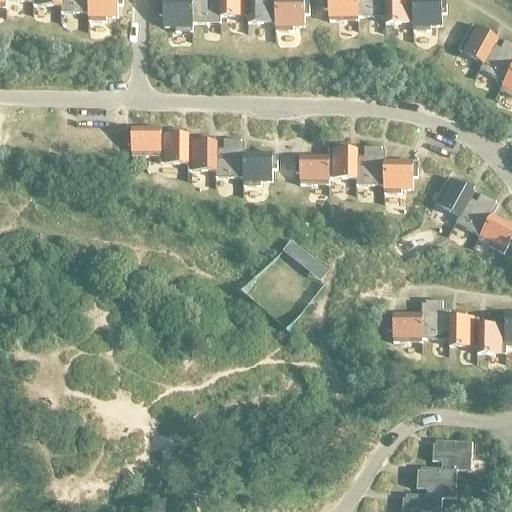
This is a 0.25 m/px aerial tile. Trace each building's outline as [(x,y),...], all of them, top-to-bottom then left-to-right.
[(61,0),(61,8),(60,14),(88,15),(89,15),(89,0),(61,0)] [(89,0),(89,15),(88,15),(88,23),(106,24),(106,20),(116,20),(117,7),(122,7),(121,0),(89,0)] [(192,33),(192,25),(192,0),(191,0),(162,0),(163,8),(159,8),(159,17),(163,17),(163,30),(175,30),(175,34),(192,33)] [(191,0),(192,0),(192,25),(220,25),(220,18),(219,0),(191,0)] [(219,0),(220,18),(246,17),(246,18),(248,18),(247,0),(219,0)] [(247,0),(248,18),(246,18),(246,24),(275,24),(275,33),(275,25),(276,25),(275,0),(247,0)] [(275,25),(275,33),(293,33),(292,30),(303,29),(303,16),(309,16),(309,7),(303,7),(302,0),(275,0),(276,25),(275,25)] [(328,0),(328,2),(323,2),(324,11),(329,11),(329,23),(357,22),(357,19),(358,19),(357,19),(356,0),(328,0)] [(356,0),(357,19),(358,19),(384,18),(384,19),(385,19),(384,0),(356,0)] [(384,0),(385,19),(384,19),(384,26),(412,25),(413,33),(413,25),(412,0),(384,0)] [(413,25),(413,33),(430,33),(430,29),(442,29),(441,15),(447,14),(446,5),(441,6),(440,0),(412,0),(413,25)] [(483,65),(483,66),(494,46),(495,46),(494,46),(498,40),(491,37),(493,32),(485,27),(483,32),(473,26),(459,51),(483,65)] [(483,66),(483,65),(480,71),(504,85),(500,91),(500,92),(504,85),(511,71),(511,45),(505,41),(500,49),(495,46),(494,46),(483,66)] [(504,85),(500,92),(511,98),(511,71),(504,85)] [(187,173),(187,166),(188,166),(188,143),(189,144),(189,143),(189,137),(181,137),(181,132),(172,132),(172,137),(162,137),(162,129),(131,129),(132,137),(127,137),(127,146),(131,146),(131,158),(159,158),(159,166),(187,166),(187,173)] [(200,143),(189,143),(189,144),(188,143),(188,166),(187,166),(187,173),(215,173),(216,173),(216,151),(217,151),(217,150),(217,143),(209,143),(209,139),(200,139),(200,143)] [(216,173),(215,173),(216,173),(216,179),(243,180),(243,188),(243,180),(244,180),(244,155),(245,155),(245,154),(244,154),(240,151),(240,141),(223,141),(223,150),(217,150),(217,151),(216,151),(216,173)] [(328,158),(328,180),(329,180),(329,181),(356,181),(356,180),(356,158),(358,158),(358,151),(349,151),(349,146),(340,146),(340,151),(328,151),(328,158)] [(356,180),(356,181),(356,187),(383,187),(383,188),(384,188),(384,162),(385,162),(381,158),(381,148),(363,148),(363,158),(358,158),(356,158),(356,180)] [(243,180),(243,188),(260,188),(260,185),(272,185),(272,164),(267,164),(267,154),(245,154),(245,155),(244,155),(244,180),(243,180)] [(328,181),(329,181),(329,180),(328,180),(328,158),(300,158),(300,166),(295,166),(295,175),(300,175),(300,187),(328,187),(328,181)] [(407,162),(385,162),(384,162),(384,188),(383,188),(383,196),(401,196),(401,192),(412,192),(412,172),(407,172),(407,162)] [(459,218),(459,219),(470,200),(474,194),(467,190),(469,186),(461,181),(459,186),(448,180),(434,205),(459,218)] [(474,194),(470,200),(459,219),(455,224),(479,238),(480,239),(493,217),(493,216),(491,212),(496,203),(481,195),(477,203),(471,200),(474,194)] [(511,229),(511,226),(493,216),(493,217),(480,239),(479,238),(477,241),(504,255),(511,240),(511,236),(509,235),(511,229)] [(321,280),(328,270),(291,241),(283,251),(321,280)] [(448,348),(449,348),(449,341),(448,319),(449,319),(449,313),(442,313),(442,302),(425,302),(425,312),(421,315),(421,316),(422,316),(421,341),(448,341),(448,348)] [(421,344),(421,341),(422,316),(421,316),(421,315),(393,314),(393,323),(388,323),(388,332),(393,332),(392,344),(421,344)] [(476,348),(476,349),(477,349),(477,327),(478,327),(478,319),(465,319),(465,314),(456,314),(456,319),(449,319),(448,319),(449,341),(449,348),(476,348)] [(505,355),(505,349),(505,327),(505,314),(504,327),(493,327),(493,322),(484,322),(484,326),(478,326),(478,319),(478,327),(477,327),(477,349),(476,349),(476,355),(505,355)] [(456,472),(456,473),(470,473),(471,444),(447,443),(443,447),(433,446),(432,464),(441,464),(440,470),(431,470),(441,471),(456,472)] [(426,499),(441,499),(455,500),(456,473),(456,472),(441,471),(431,470),(427,474),(417,473),(417,491),(426,491),(425,498),(422,498),(426,498),(426,499)] [(426,498),(422,498),(416,497),(412,501),(402,501),(401,511),(440,511),(441,499),(426,499),(426,498)]
